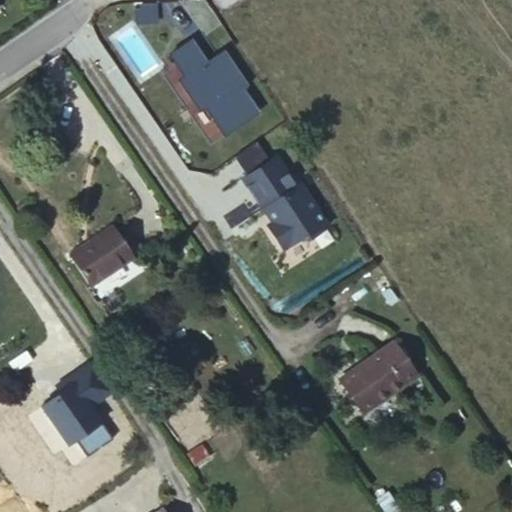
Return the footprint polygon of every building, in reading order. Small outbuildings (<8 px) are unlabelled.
[(204,91),(198,96),(224,134),(256,113),(216,54),(202,63),(194,51),(191,48),(188,46),(184,46),(181,47),(176,52),(175,54),(174,58),(176,62),(185,75),(190,70),(204,91)] [(184,75),(198,96),(204,91),(190,70),(185,75),(184,75)] [(88,283),(129,257),(110,227),(69,255),(88,283)] [(359,420),(419,382),(394,342),(334,380),(359,420)] [(349,478),(340,463),(326,472),(336,487),(349,478)]
